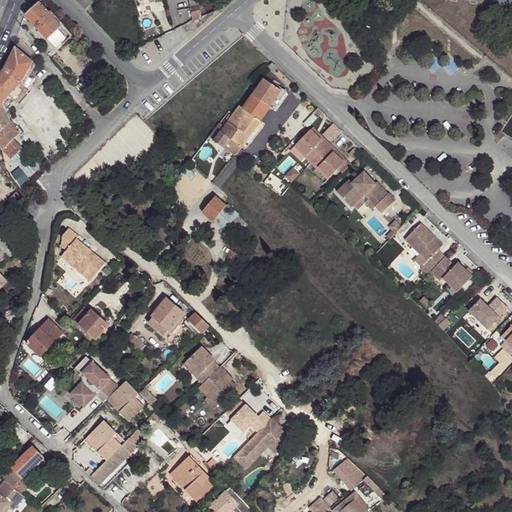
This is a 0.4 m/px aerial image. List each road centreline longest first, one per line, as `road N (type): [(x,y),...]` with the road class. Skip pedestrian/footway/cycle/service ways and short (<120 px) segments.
road 1 (residential): [(145,87),(60,175),(5,389),(9,404),(121,511)]
road 2 (residential): [(511,281),(235,13)]
road 3 (residential): [(59,0),(145,87)]
